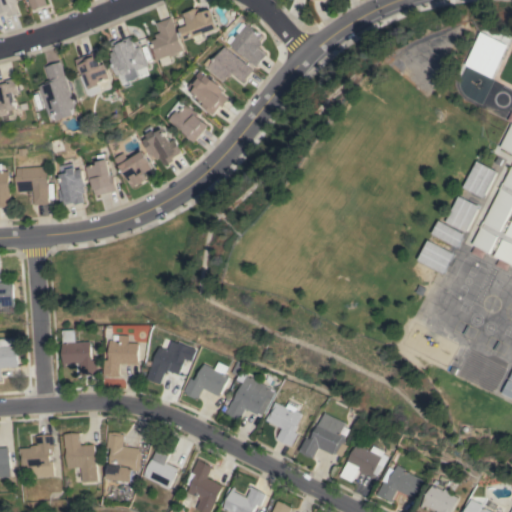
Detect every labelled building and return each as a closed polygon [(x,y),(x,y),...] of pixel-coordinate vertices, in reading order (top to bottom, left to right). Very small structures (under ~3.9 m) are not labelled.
[(0,0),(16,0),(18,3),(15,3),(19,13),(9,16),(8,14),(0,16),(0,0)] [(30,0),(46,0),(48,5),(34,10),(30,0)] [(205,33),(207,38),(195,42),(194,37),(184,41),(181,32),(183,32),(181,28),(188,25),(183,13),(193,10),(192,9),(197,8),(199,13),(209,9),(209,10),(212,9),(214,15),(214,16),(218,28),(205,33)] [(177,31),(176,31),(184,50),(176,53),(176,54),(171,57),(170,55),(159,60),(151,41),(157,38),(155,34),(161,32),(157,22),(171,17),(177,31)] [(230,44),(227,41),(231,35),(233,35),(234,36),(237,32),(237,31),(237,29),(242,23),(243,23),(246,24),(247,23),(262,36),(258,40),(262,43),(258,48),(266,54),(256,66),(230,44)] [(148,66),(138,70),(141,78),(128,83),(124,72),(118,75),(111,57),(115,55),(110,42),(120,38),(120,40),(127,38),(129,43),(133,41),(136,48),(141,47),(148,66)] [(253,70),(243,81),(232,72),(229,77),(227,76),(223,81),(207,68),(224,46),(253,70)] [(85,74),(82,75),(76,60),(96,51),(102,65),(104,64),(110,77),(100,82),(101,84),(91,89),(85,74)] [(77,106),(76,107),(77,110),(75,114),(58,120),(53,118),(52,115),(51,116),(41,86),(52,82),(46,67),(61,61),(77,106)] [(219,86),(218,87),(223,90),(221,93),(228,99),(222,107),(220,105),(213,115),(200,105),(203,102),(191,92),(196,86),(194,84),(199,77),(201,79),(205,74),(219,86)] [(0,79),(5,78),(5,80),(16,78),(20,93),(15,94),(19,109),(16,110),(17,114),(12,115),(13,119),(6,120),(5,116),(4,116),(3,113),(0,113),(0,79)] [(194,142),(182,133),(184,131),(170,120),(177,110),(179,112),(186,104),(196,112),(194,115),(207,125),(194,142)] [(511,152),(500,146),(511,123),(511,152)] [(172,158),(173,160),(165,166),(160,158),(157,159),(154,155),(152,156),(142,140),(147,137),(146,135),(146,134),(143,130),(150,125),(155,133),(162,129),(169,140),(173,138),(182,152),(172,158)] [(153,167),(151,169),(148,171),(149,172),(144,175),(147,179),(145,180),(133,188),(129,182),(130,182),(115,158),(124,152),(128,159),(142,150),(153,167)] [(96,195),(94,189),(93,189),(91,181),(89,182),(87,177),(88,177),(86,167),(96,164),(96,161),(106,159),(110,175),(113,174),(117,190),(96,195)] [(483,197),(463,187),(477,161),(497,171),(483,197)] [(82,193),(84,202),(74,204),(74,202),(62,205),(58,190),(63,189),(59,174),(61,174),(59,166),(72,162),(74,167),(75,170),(81,169),(85,186),(84,187),(85,192),(82,193)] [(0,207),(0,164),(1,164),(1,171),(9,171),(10,198),(11,198),(11,207),(0,207)] [(34,205),(33,191),(16,192),(15,176),(16,176),(16,168),(47,166),(49,204),(34,205)] [(511,264),(495,256),(498,250),(493,247),(490,253),(472,244),(511,166),(511,264)] [(466,232),(446,222),(459,196),(479,206),(466,232)] [(457,247),(432,233),(439,220),(464,234),(457,247)] [(444,273),(418,260),(429,240),(454,254),(444,273)] [(15,305),(0,305),(0,282),(14,282),(15,305)] [(66,363),(66,367),(63,368),(62,330),(75,329),(75,342),(91,341),(91,357),(92,357),(92,360),(96,360),(97,374),(79,374),(79,372),(80,372),(80,363),(66,363)] [(118,335),(128,335),(128,342),(139,343),(138,364),(120,362),(120,376),(116,376),(116,377),(108,376),(108,375),(104,375),(105,360),(109,360),(110,339),(118,340),(118,335)] [(18,366),(0,367),(1,378),(3,378),(3,379),(0,379),(0,338),(16,337),(18,366)] [(147,378),(160,346),(173,352),(177,343),(189,348),(185,356),(186,356),(179,374),(168,370),(167,373),(166,373),(161,384),(147,378)] [(490,393),(457,376),(470,350),(503,367),(490,393)] [(195,380),(197,375),(198,376),(204,363),(215,369),(218,362),(228,366),(224,374),(229,376),(219,396),(203,388),(198,398),(196,397),(195,398),(187,394),(187,392),(184,391),(191,377),(195,380)] [(232,401),(233,401),(246,376),(251,378),(251,377),(255,378),(254,380),(271,388),(267,396),(271,398),(263,415),(258,413),(257,414),(246,409),(240,419),(227,412),(232,401)] [(511,398),(502,393),(508,380),(511,381),(511,398)] [(291,446),(276,438),(282,428),(266,420),(276,401),(286,407),(290,400),(298,405),(296,410),(302,413),(296,425),(298,426),(295,432),(298,433),(291,446)] [(319,447),(313,458),(309,456),(308,457),(303,454),(303,453),(299,451),(301,447),(302,447),(307,437),(311,439),(324,413),(344,423),(339,433),(344,436),(343,438),(344,440),(342,443),(346,445),(340,456),(335,453),(335,454),(332,453),(332,454),(319,447)] [(107,478),(111,451),(111,447),(107,447),(109,432),(113,433),(113,431),(121,432),(121,434),(125,434),(123,446),(138,448),(138,450),(140,450),(137,471),(132,470),(130,482),(107,478)] [(80,433),(81,445),(94,444),(97,481),(82,482),(81,467),(74,467),(74,469),(69,469),(69,468),(68,468),(67,447),(66,447),(65,434),(80,433)] [(21,453),(20,453),(20,448),(31,447),(31,446),(37,445),(37,435),(53,434),(54,448),(52,448),(52,455),(49,455),(50,461),(53,461),(54,476),(33,477),(33,468),(22,469),(21,453)] [(143,476),(151,459),(152,459),(159,444),(171,450),(165,462),(177,468),(167,488),(143,476)] [(369,451),(372,445),(384,451),(382,454),(387,456),(382,468),(381,467),(377,475),(373,473),(371,476),(358,470),(353,482),(341,476),(356,444),(369,451)] [(0,477),(0,447),(7,447),(9,477),(0,477)] [(209,511),(202,511),(194,508),(198,500),(198,496),(195,495),(194,496),(186,492),(189,485),(185,483),(191,472),(198,458),(199,459),(198,460),(213,467),(212,469),(211,468),(207,477),(222,485),(209,511)] [(382,480),(389,467),(394,470),(397,465),(406,469),(405,471),(422,480),(413,498),(397,490),(392,499),(394,500),(393,502),(377,493),(384,481),(382,480)] [(449,511),(450,511),(435,511),(436,511),(424,504),(422,508),(420,507),(432,485),(442,490),(444,488),(450,491),(449,493),(456,497),(449,511)] [(233,486),(235,487),(233,491),(246,497),(250,489),(248,488),(249,486),(265,494),(259,506),(256,504),(252,511),(230,511),(222,508),(233,486)] [(503,507),(500,511),(469,511),(475,501),(476,502),(479,496),(485,499),(485,498),(503,507)] [(271,511),(277,501),(290,507),(287,511),(271,511)]
